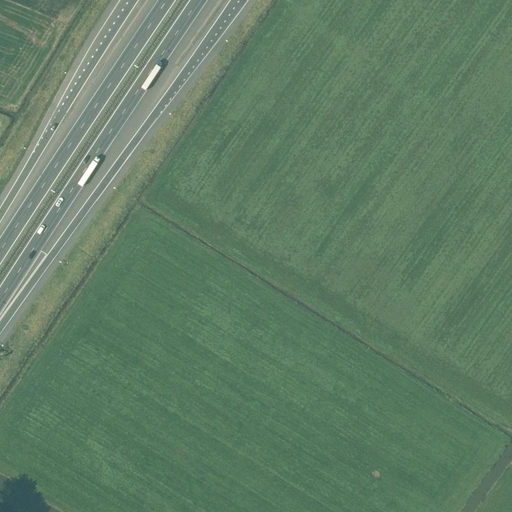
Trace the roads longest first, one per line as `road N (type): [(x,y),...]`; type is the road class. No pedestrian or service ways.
road 1 (motorway): [(0,320),(233,0)]
road 2 (motorway): [(0,301),(200,0)]
road 3 (motorway): [(167,0),(0,252)]
road 4 (motorway): [(133,0),(0,214)]
